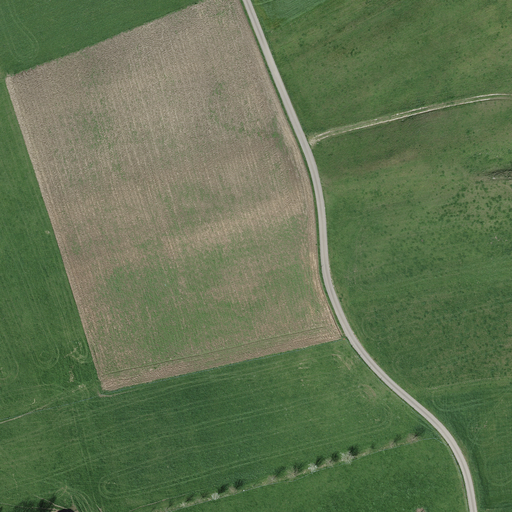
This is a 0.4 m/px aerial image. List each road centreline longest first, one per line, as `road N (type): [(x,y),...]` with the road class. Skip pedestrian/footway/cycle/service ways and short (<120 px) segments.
road 1 (track): [(473,511),(463,455),(373,370),(340,322),(311,158),(251,0)]
road 2 (track): [(306,148),(318,138),(482,97)]
